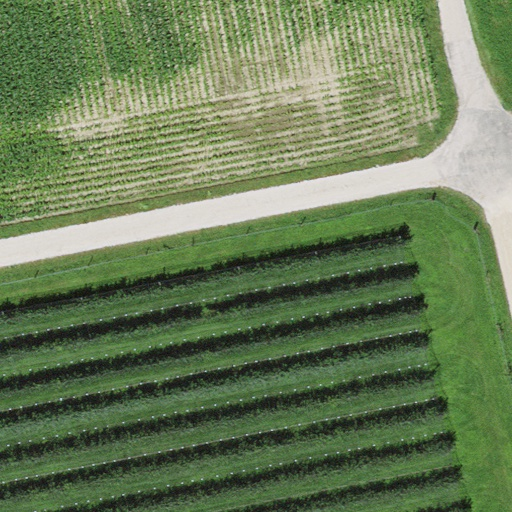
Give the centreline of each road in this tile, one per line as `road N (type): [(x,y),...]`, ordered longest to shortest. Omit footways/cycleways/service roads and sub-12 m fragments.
road 1 (track): [(0,247),(491,155)]
road 2 (track): [(491,155),(455,0)]
